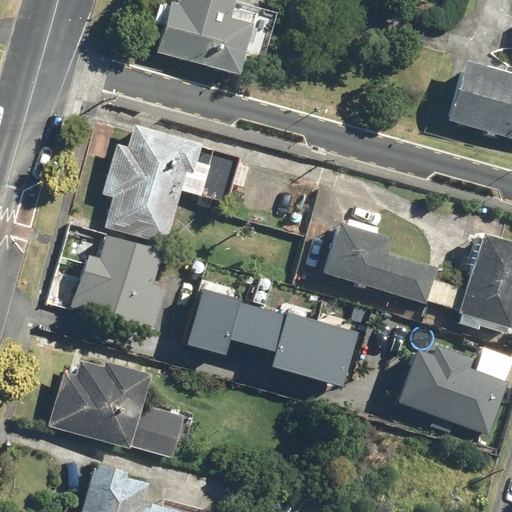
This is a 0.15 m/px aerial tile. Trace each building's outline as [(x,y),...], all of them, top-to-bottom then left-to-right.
[(225,18),(229,0),(176,0),(175,6),(165,4),(152,52),(234,74),(247,24),(225,18)] [(511,73),(461,60),(444,120),(511,138),(511,73)] [(238,156),(131,126),(125,148),(110,143),(95,195),(106,198),(98,226),(156,242),(162,224),(167,226),(179,187),(225,200),(238,156)] [(386,237),(336,223),(321,274),(424,302),(434,266),(382,251),(386,237)] [(511,313),(511,241),(478,231),(454,313),(508,328),(511,313)] [(92,257),(81,254),(67,306),(145,328),(156,287),(145,283),(155,249),(98,234),(92,257)] [(285,313),(203,290),(187,343),(225,354),(230,338),(275,351),(285,313)] [(325,323),(288,313),(273,366),(310,377),(325,323)] [(325,323),(310,377),(344,386),(359,333),(325,323)] [(418,351),(400,404),(490,435),(508,382),(469,368),(472,358),(437,346),(434,357),(418,351)] [(142,372),(98,360),(96,366),(74,360),(70,374),(56,371),(41,423),(160,457),(172,416),(133,405),(142,372)] [(132,471),(98,461),(84,511),(184,511),(148,502),(153,484),(130,479),(132,471)]
